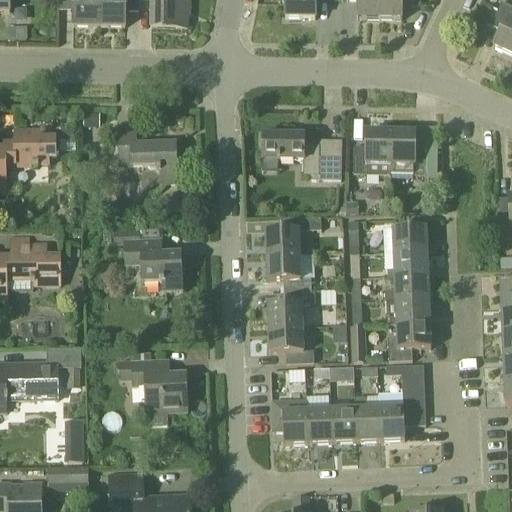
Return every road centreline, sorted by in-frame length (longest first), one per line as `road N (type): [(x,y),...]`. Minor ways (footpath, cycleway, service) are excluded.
road 1 (residential): [(238,484),(226,69)]
road 2 (residential): [(226,69),(0,67)]
road 3 (residential): [(238,484),(443,477)]
road 4 (residential): [(420,79),(226,69)]
